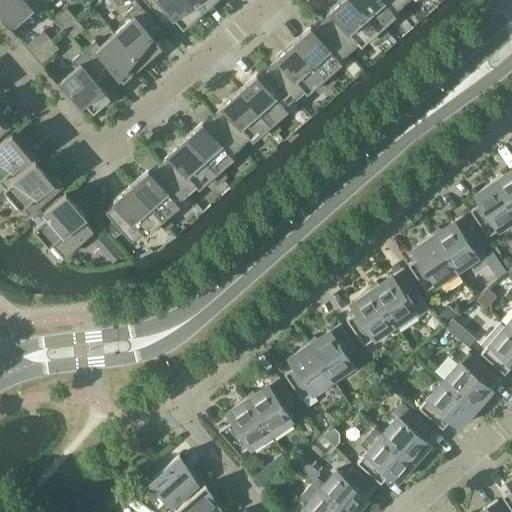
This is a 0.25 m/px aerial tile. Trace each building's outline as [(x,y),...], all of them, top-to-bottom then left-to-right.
[(44,6),(39,0),(0,0),(0,11),(11,24),(27,10),(32,16),(44,6)] [(202,10),(193,0),(143,0),(165,24),(173,17),(182,27),(202,10)] [(193,0),(202,10),(212,0),(193,0)] [(356,0),(354,2),(385,37),(389,33),(382,25),(395,13),(392,10),(402,1),(400,0),(356,0)] [(130,18),(115,32),(142,63),(161,46),(152,35),(161,28),(137,1),(125,12),(130,18)] [(333,9),(322,19),(348,49),(357,40),(361,44),(374,32),(381,41),(385,37),(354,2),(339,15),(333,9)] [(56,18),(64,28),(76,17),(67,8),(56,18)] [(76,17),(64,28),(72,37),(84,27),(76,17)] [(316,36),(300,49),(331,85),(335,81),(328,73),(341,61),(338,57),(348,49),(322,19),(310,29),(316,36)] [(25,46),(33,55),(51,39),(44,30),(25,46)] [(94,39),(83,50),(106,76),(114,69),(123,80),(142,63),(115,32),(99,45),(94,39)] [(51,39),(33,55),(40,63),(59,47),(51,39)] [(279,56),(268,67),(294,96),(303,88),(306,92),(320,80),(327,88),(331,85),(300,49),(285,63),(279,56)] [(106,76),(83,50),(71,60),(76,66),(60,80),(78,100),(81,98),(93,111),(109,96),(98,83),(106,76)] [(262,83),(246,97),(277,132),(281,129),(274,120),(287,108),(284,105),(294,96),(268,67),(256,77),(262,83)] [(225,104),(214,114),(240,144),(249,135),(252,139),(266,127),(273,136),(277,132),(246,97),(231,110),(225,104)] [(0,135),(10,126),(0,114),(0,135)] [(207,131),(192,144),(223,180),(227,176),(220,168),(233,156),(230,152),(240,144),(214,114),(202,124),(207,131)] [(0,143),(0,181),(5,188),(35,163),(39,159),(28,146),(24,150),(10,135),(0,143)] [(171,151),(159,162),(185,191),(195,183),(198,187),(212,175),(219,183),(223,180),(192,144),(177,158),(171,151)] [(153,178),(138,192),(169,227),(173,224),(166,215),(179,203),(176,200),(185,191),(159,162),(148,172),(153,178)] [(35,163),(5,188),(30,215),(63,186),(52,174),(48,177),(35,163)] [(500,172),(494,177),(511,204),(511,168),(503,174),(500,172)] [(511,218),(511,204),(494,177),(478,191),(474,194),(480,202),(470,209),(487,235),(511,218)] [(169,227),(138,192),(122,205),(117,199),(105,210),(131,239),(141,230),(144,234),(158,222),(165,231),(169,227)] [(52,242),(64,255),(93,229),(80,214),(75,218),(70,212),(73,209),(61,196),(43,211),(46,215),(32,227),(48,245),(52,242)] [(438,226),(432,232),(456,269),(477,255),(472,246),(482,239),(464,213),(441,229),(438,226)] [(456,269),(432,232),(416,246),(416,245),(412,248),(418,257),(408,264),(425,290),(456,269)] [(376,280),(370,286),(394,323),(415,309),(419,315),(429,309),(402,268),(379,283),(376,280)] [(394,323),(370,286),(354,300),(350,303),(356,311),(346,318),(363,344),(394,323)] [(465,320),(457,313),(445,326),(453,334),(465,320)] [(314,335),(308,341),(332,378),(353,364),(347,355),(357,348),(340,322),(317,338),(314,335)] [(511,330),(505,324),(481,353),(504,373),(511,364),(511,330)] [(332,378),(308,341),(292,355),(288,357),(294,366),(284,372),(301,399),(332,378)] [(444,378),(443,379),(477,408),(483,402),(481,399),(499,378),(468,351),(457,363),(449,355),(435,370),(444,378)] [(252,390),(246,395),(270,432),(291,418),(285,409),(295,403),(278,377),(255,392),(252,390)] [(477,408),(443,379),(419,407),(442,428),(450,419),(458,426),(461,422),(477,408)] [(270,432),(246,395),(230,409),(226,412),(232,420),(218,429),(239,453),(270,432)] [(398,414),(381,433),(415,463),(421,457),(419,454),(437,433),(414,412),(401,401),(396,407),(393,410),(398,414)] [(415,463),(381,433),(374,427),(360,443),(367,449),(357,461),(380,482),(388,473),(396,480),(399,477),(399,476),(415,463)] [(179,454),(132,494),(154,511),(160,511),(171,503),(173,506),(189,492),(187,490),(196,481),(179,454)] [(336,469),(319,488),(346,511),(358,511),(359,511),(357,509),(375,488),(352,467),(344,476),(336,469)] [(511,475),(510,478),(510,477),(506,480),(511,489),(502,495),(511,510),(511,475)] [(346,511),(319,488),(311,482),(297,497),(305,504),(298,511),(346,511)] [(205,484),(172,511),(221,511),(222,511),(205,484)] [(504,511),(496,500),(477,511),(504,511)]
